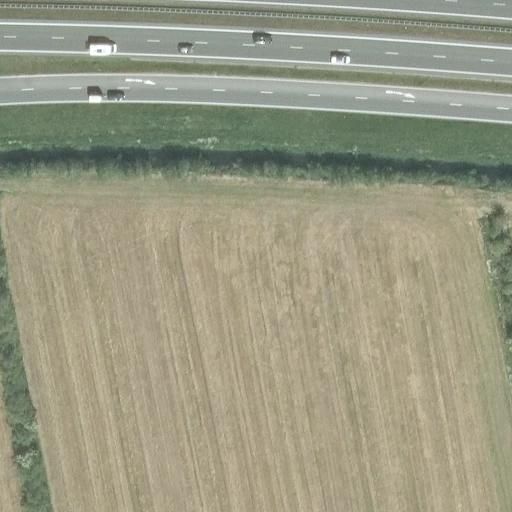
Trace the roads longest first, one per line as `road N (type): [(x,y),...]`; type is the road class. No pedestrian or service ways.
road 1 (trunk): [(0,93),(127,90),(511,112)]
road 2 (trunk): [(0,37),(511,62)]
